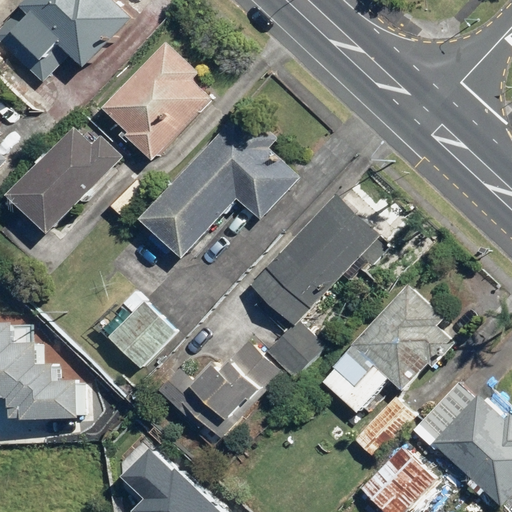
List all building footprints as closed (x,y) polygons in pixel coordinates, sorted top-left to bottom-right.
[(31,0),(0,33),(0,38),(47,84),(75,55),(90,70),(137,21),(115,0),(31,0)] [(171,43),(108,110),(130,131),(124,137),(133,145),(136,142),(158,163),(217,100),(198,82),(205,74),(171,43)] [(233,117),(138,221),(181,260),(237,199),(261,221),(300,178),(268,149),(277,140),(251,116),(242,126),(233,117)] [(0,174),(13,162),(0,149),(0,138),(5,133),(0,127),(0,174)] [(79,128),(13,196),(54,235),(128,158),(106,137),(98,146),(79,128)] [(341,194),(255,285),(296,323),(382,233),(341,194)] [(340,370),(328,383),(363,414),(393,380),(408,393),(434,365),(439,370),(462,344),(443,327),(451,319),(413,285),(338,368),(340,370)] [(175,331),(142,302),(109,339),(141,368),(175,331)] [(10,322),(0,322),(0,398),(5,398),(6,407),(7,407),(7,418),(18,418),(19,420),(77,418),(77,415),(87,415),(87,383),(74,383),(73,380),(50,380),(50,363),(34,363),(33,342),(11,343),(10,322)] [(324,345),(300,322),(270,354),(294,377),(324,345)] [(181,368),(160,390),(200,427),(204,422),(221,438),(283,372),(248,340),(222,368),(213,359),(194,380),(181,368)] [(442,446),(506,507),(511,500),(511,417),(509,420),(505,416),(507,414),(491,398),(489,400),(483,395),(479,399),(462,383),(417,431),(437,451),(442,446)] [(421,422),(399,401),(358,444),(380,465),(421,422)] [(225,511),(155,446),(127,476),(147,495),(135,508),(140,511),(225,511)] [(412,511),(440,482),(406,450),(365,494),(384,511),(412,511)]
